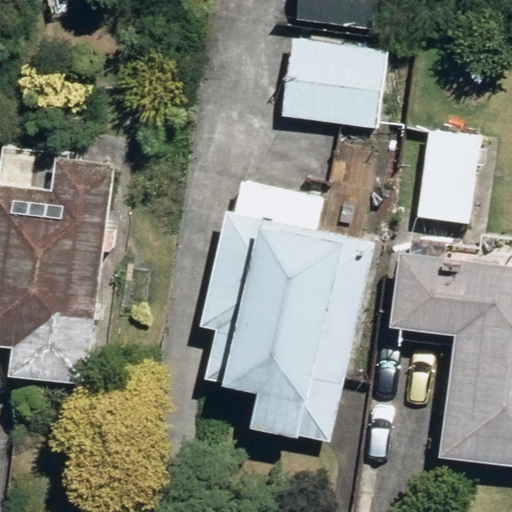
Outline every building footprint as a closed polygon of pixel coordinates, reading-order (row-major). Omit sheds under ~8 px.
[(301,0),(299,20),(374,28),(377,0),(301,0)] [(287,114),(378,128),(388,51),(296,39),(287,114)] [(92,137),(127,142),(133,94),(97,89),(92,137)] [(419,214),(473,221),(482,137),(429,131),(419,214)] [(15,371),(86,380),(114,163),(60,158),(57,189),(0,181),(0,342),(19,345),(15,371)] [(254,427),(331,445),(374,243),(313,230),(320,200),(245,184),(239,214),(230,212),(206,326),(218,329),(207,381),(261,392),(254,427)] [(446,457),(511,465),(511,264),(404,252),(394,326),(460,333),(446,457)]
